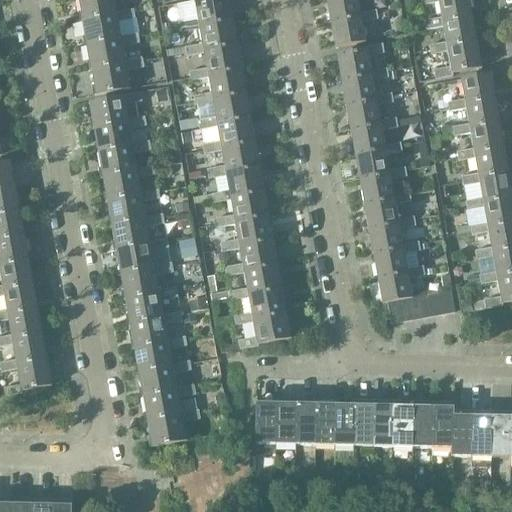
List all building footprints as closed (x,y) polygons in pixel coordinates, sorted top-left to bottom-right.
[(117,17),(116,14),(113,0),(77,0),(82,23),(117,17)] [(198,28),(233,22),(228,0),(209,0),(193,3),(197,21),(180,24),(181,34),(198,31),(198,28)] [(325,0),(330,24),(361,18),(360,15),(357,0),(325,0)] [(426,32),(442,29),(442,25),(472,20),(468,0),(440,0),(437,1),(438,4),(441,20),(425,23),(426,32)] [(82,23),(86,49),(121,42),(121,39),(118,23),(135,20),(133,11),(116,14),(117,17),(82,23)] [(361,18),(330,24),(335,49),(365,44),(362,24),(378,21),(376,12),(360,15),(361,18)] [(431,56),(447,54),(446,50),(477,44),(472,20),(442,25),(442,29),(445,44),(429,47),(431,56)] [(202,53),(237,46),(233,22),(198,28),(198,31),(201,46),(184,49),(186,58),(203,55),(202,53)] [(86,49),(91,72),(125,66),(125,63),(122,48),(139,45),(138,36),(121,39),(121,42),(86,49)] [(446,50),(447,54),(450,69),(434,72),(435,81),(452,78),(452,75),(481,70),(477,44),(446,50)] [(202,53),(203,55),(206,70),(189,73),(190,82),(207,79),(207,77),(242,71),(237,46),(202,53)] [(371,77),(371,73),(368,58),(384,55),(382,46),(365,49),(365,51),(336,57),(341,82),(371,77)] [(125,66),(91,72),(95,98),(130,91),(127,72),(144,69),(142,60),(125,63),(125,66)] [(207,77),(207,79),(210,95),(193,98),(195,107),(212,104),(211,102),(246,95),(242,71),(207,77)] [(341,82),(345,107),(376,101),(375,98),(372,83),(388,80),(387,71),(371,73),(371,77),(341,82)] [(449,113),(465,111),(465,107),(495,102),(491,76),(460,82),(464,102),(448,104),(449,113)] [(166,92),(157,94),(159,102),(167,100),(166,92)] [(128,124),(128,121),(125,106),(142,103),(140,94),(122,97),(122,99),(88,105),(93,130),(128,124)] [(199,131),(216,128),(216,126),(251,120),(246,95),(211,102),(212,104),(214,119),(198,122),(199,131)] [(376,101),(345,107),(350,132),(380,126),(380,123),(377,107),(393,104),(391,95),(375,98),(376,101)] [(454,138),(470,136),(469,133),(500,128),(495,102),(465,107),(465,111),(468,126),(452,129),(454,138)] [(93,130),(98,155),(132,148),(132,146),(129,131),(146,128),(145,118),(128,121),(128,124),(93,130)] [(202,147),(204,156),(221,153),(220,150),(255,144),(251,120),(216,126),(216,128),(219,143),(202,147)] [(385,151),(384,148),(381,132),(397,129),(396,120),(380,123),(380,126),(350,132),(354,157),(385,151)] [(474,157),(504,151),(500,128),(469,133),(470,136),(473,151),(457,154),(458,163),(474,160),(474,157)] [(149,143),(132,146),(132,148),(98,155),(102,179),(137,173),(136,170),(134,155),(151,152),(149,143)] [(208,181),(225,178),(225,175),(260,169),(255,144),(220,150),(221,153),(223,168),(206,171),(208,181)] [(354,157),(359,181),(389,176),(389,172),(386,157),(402,154),(400,145),(384,148),(385,151),(354,157)] [(474,157),(474,160),(477,176),(461,179),(463,188),(479,185),(478,181),(509,176),(504,151),(474,157)] [(0,191),(15,189),(10,163),(0,165),(0,191)] [(102,179),(106,203),(141,197),(141,195),(138,179),(155,176),(153,167),(136,170),(137,173),(102,179)] [(213,205),(230,202),(229,200),(264,193),(260,169),(225,175),(225,178),(228,193),(211,196),(213,205)] [(359,181),(363,206),(394,200),(393,197),(390,181),(406,178),(405,169),(389,172),(389,176),(359,181)] [(467,213),(483,210),(483,206),(511,200),(511,193),(509,176),(478,181),(479,185),(482,201),(466,203),(467,213)] [(0,217),(20,213),(15,189),(0,191),(0,217)] [(106,203),(111,228),(146,222),(145,219),(143,204),(160,201),(158,192),(141,195),(141,197),(106,203)] [(217,229),(234,226),(234,224),(269,218),(264,193),(229,200),(230,202),(232,217),(215,220),(217,229)] [(363,206),(368,231),(398,225),(398,222),(395,206),(411,203),(409,194),(393,197),(394,200),(363,206)] [(487,231),(511,225),(511,200),(483,206),(483,210),(486,225),(470,228),(472,237),(488,234),(487,231)] [(0,242),(24,238),(20,213),(0,217),(0,242)] [(146,222),(111,228),(115,252),(150,246),(150,243),(147,228),(164,225),(162,216),(145,219),(146,222)] [(222,254),(238,251),(238,248),(273,242),(269,218),(234,224),(234,226),(237,242),(220,245),(222,254)] [(368,231),(372,255),(403,250),(402,247),(399,231),(416,228),(414,219),(398,222),(398,225),(368,231)] [(511,251),(511,225),(487,231),(488,234),(491,250),(475,253),(476,262),(492,259),(492,255),(511,251)] [(0,268),(29,263),(24,238),(0,242),(0,268)] [(115,252),(120,277),(155,270),(154,268),(152,253),(169,250),(167,240),(150,243),(150,246),(115,252)] [(226,278),(243,275),(242,273),(277,267),(273,242),(238,248),(238,251),(241,266),(224,269),(226,278)] [(372,255),(377,280),(407,275),(407,271),(404,256),(420,253),(418,244),(402,247),(403,250),(372,255)] [(511,251),(492,255),(492,259),(495,275),(479,278),(481,287),(497,284),(496,280),(511,277),(511,251)] [(0,297),(3,297),(2,293),(33,288),(29,263),(0,268),(0,279),(1,287),(0,287),(0,297)] [(120,277),(124,302),(159,295),(159,293),(156,278),(173,274),(171,265),(154,268),(155,270),(120,277)] [(230,303),(247,300),(247,297),(282,291),(277,267),(242,273),(243,275),(246,291),(229,294),(230,303)] [(407,275),(377,280),(381,306),(387,305),(398,303),(408,301),(412,300),(408,280),(424,277),(423,268),(407,271),(407,275)] [(511,277),(496,280),(497,284),(500,299),(484,302),(485,311),(502,308),(502,306),(511,303),(511,277)] [(0,322),(8,321),(7,318),(38,312),(33,288),(2,293),(3,297),(6,312),(0,313),(0,322)] [(124,302),(129,326),(164,320),(163,317),(160,302),(178,299),(176,289),(159,293),(159,295),(124,302)] [(235,327),(252,324),(251,322),(286,315),(282,291),(247,297),(247,300),(250,315),(233,318),(235,327)] [(451,293),(440,295),(444,317),(455,315),(451,293)] [(444,317),(440,295),(429,297),(433,319),(444,317)] [(433,319),(429,297),(419,299),(423,321),(433,319)] [(423,321),(419,299),(412,300),(408,301),(412,323),(423,321)] [(412,323),(408,301),(398,303),(402,325),(412,323)] [(402,325),(398,303),(387,305),(391,327),(402,325)] [(11,343),(42,337),(38,312),(7,318),(8,321),(10,337),(0,338),(0,348),(12,347),(11,343)] [(129,326),(133,351),(168,344),(168,342),(165,326),(182,323),(180,314),(163,317),(164,320),(129,326)] [(251,322),(252,324),(255,339),(238,342),(239,351),(258,348),(257,346),(291,340),(286,315),(251,322)] [(11,343),(12,347),(15,362),(0,364),(0,370),(1,374),(17,371),(16,367),(47,362),(42,337),(11,343)] [(133,351),(138,375),(173,368),(172,366),(169,351),(186,348),(185,339),(168,342),(168,344),(133,351)] [(16,367),(17,371),(19,387),(4,390),(5,398),(22,395),(22,393),(51,387),(47,362),(16,367)] [(138,375),(142,399),(177,393),(177,391),(174,375),(191,372),(189,363),(172,366),(173,368),(138,375)] [(177,393),(142,399),(147,424),(182,417),(181,415),(178,400),(195,397),(194,387),(177,391),(177,393)] [(254,446),(275,447),(276,400),(255,400),(254,446)] [(275,447),(294,447),(295,401),(276,400),(275,447)] [(294,447),(314,448),(315,401),(295,401),(294,447)] [(314,448),(333,448),(334,401),(315,401),(314,448)] [(333,448),(353,449),(354,402),(334,401),(333,448)] [(353,449),(372,449),(373,402),(354,402),(353,449)] [(372,449),(392,450),(393,403),(373,402),(372,449)] [(392,450),(411,450),(413,403),(393,403),(392,450)] [(432,404),(413,403),(411,450),(431,451),(432,404)] [(451,412),(452,404),(432,404),(431,451),(450,451),(451,412)] [(182,417),(147,424),(151,449),(186,443),(183,424),(200,421),(198,412),(181,415),(182,417)] [(470,460),(471,413),(451,412),(450,451),(450,459),(470,460)] [(470,460),(490,460),(491,413),(471,413),(470,460)] [(490,460),(509,461),(510,414),(491,413),(490,460)] [(0,511),(11,511),(12,501),(0,500),(0,511)] [(11,511),(30,511),(31,502),(12,501),(11,511)] [(30,511),(50,511),(51,502),(31,502),(30,511)] [(51,502),(50,511),(70,511),(71,503),(51,502)]
